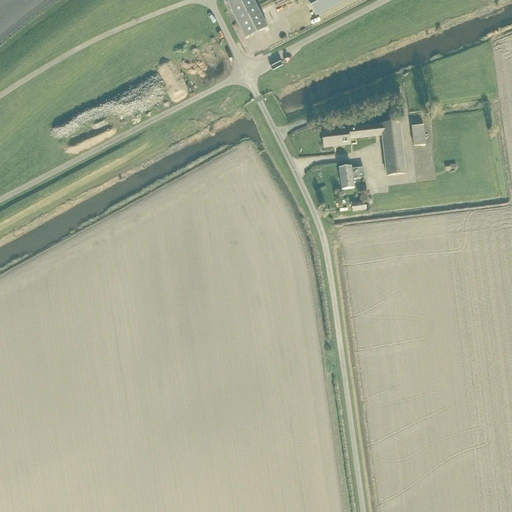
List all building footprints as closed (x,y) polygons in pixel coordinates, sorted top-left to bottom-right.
[(244,38),(267,27),(253,0),(230,0),(226,2),(244,38)] [(307,0),(314,15),(343,0),(307,0)] [(386,176),(404,174),(398,123),(380,125),(380,126),(321,133),(323,147),(348,144),(347,139),(381,136),(386,176)] [(425,145),(423,125),(411,127),(413,147),(425,145)] [(364,178),(362,169),(351,170),(350,168),(338,169),(340,190),(353,188),(352,179),(364,178)] [(366,211),(365,202),(351,204),(352,213),(366,211)]
